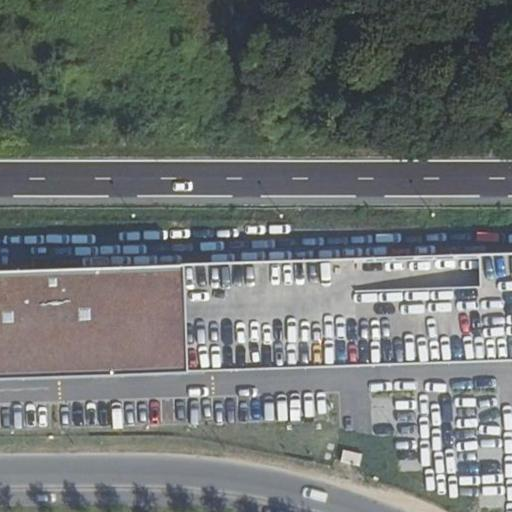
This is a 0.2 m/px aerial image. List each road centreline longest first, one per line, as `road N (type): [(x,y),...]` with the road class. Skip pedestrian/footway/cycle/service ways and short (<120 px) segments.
road 1 (motorway): [(0,183),(511,179)]
road 2 (tertiary): [(370,511),(216,472),(0,471)]
road 3 (tertiary): [(0,500),(186,500),(264,511)]
